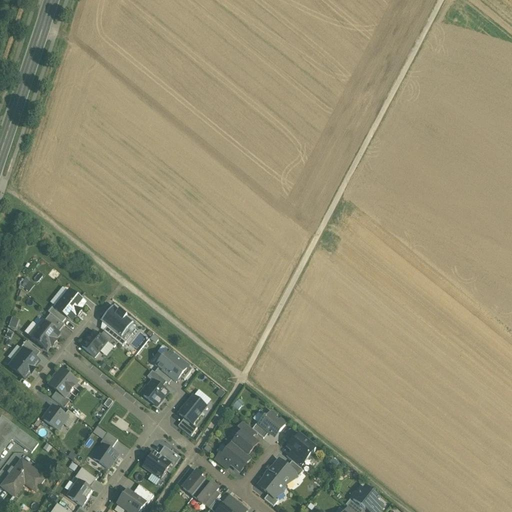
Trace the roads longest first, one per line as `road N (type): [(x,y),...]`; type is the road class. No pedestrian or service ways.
road 1 (track): [(448,0),(244,378)]
road 2 (track): [(0,186),(244,378)]
road 3 (track): [(244,378),(410,511)]
road 4 (primary): [(0,155),(51,0)]
road 5 (residential): [(67,348),(162,424)]
